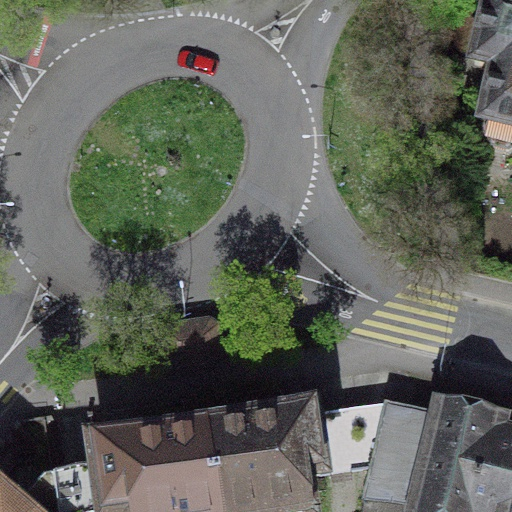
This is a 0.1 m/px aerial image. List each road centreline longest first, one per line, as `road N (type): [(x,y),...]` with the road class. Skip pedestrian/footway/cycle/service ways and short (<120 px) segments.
road 1 (residential): [(147,285),(246,285),(433,320)]
road 2 (residential): [(433,320),(341,245),(290,178),(281,150)]
road 3 (residential): [(147,285),(203,268),(244,239),(264,207),(281,150)]
road 4 (residential): [(140,50),(68,95),(39,142),(32,177)]
road 5 (residential): [(0,371),(135,286)]
road 6 (residential): [(32,191),(49,241),(76,269),(135,286)]
road 7 (residential): [(32,191),(0,335)]
road 8 (residential): [(140,50),(0,31)]
road 9 (residential): [(278,124),(246,71),(207,49),(178,45)]
road 10 (residential): [(278,124),(290,68),(329,0)]
